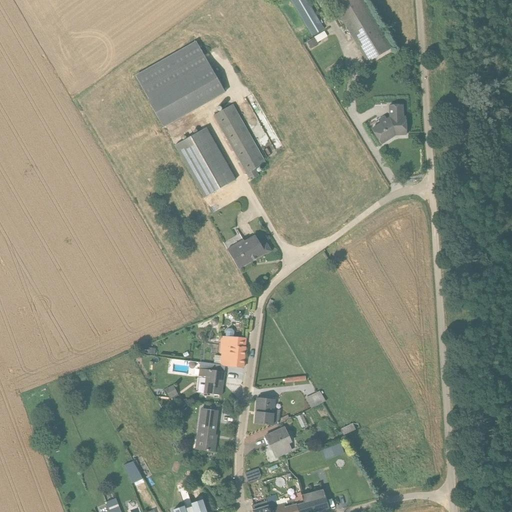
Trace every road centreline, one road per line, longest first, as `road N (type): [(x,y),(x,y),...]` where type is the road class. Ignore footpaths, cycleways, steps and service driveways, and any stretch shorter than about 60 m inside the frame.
road 1 (residential): [(429,188),(389,195),(264,295),(239,453),(243,511)]
road 2 (unclassified): [(452,497),(429,188)]
road 3 (unclassified): [(429,188),(417,0)]
